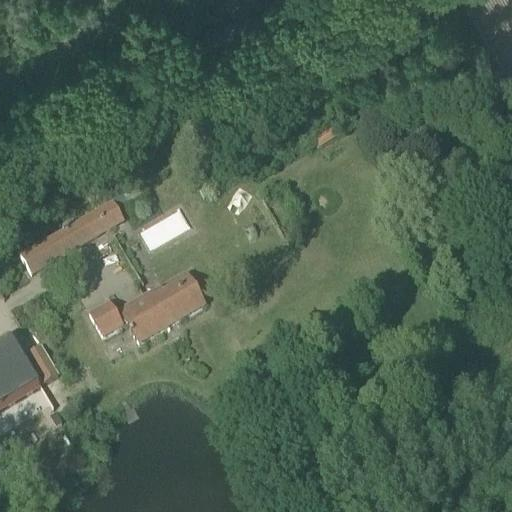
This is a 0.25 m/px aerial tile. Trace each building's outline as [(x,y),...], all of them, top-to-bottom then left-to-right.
[(319,152),(339,139),(330,124),(309,136),(319,152)] [(124,200),(128,208),(142,200),(138,192),(124,200)] [(112,207),(105,211),(19,258),(31,279),(116,230),(123,226),(112,207)] [(138,348),(206,309),(188,279),(118,321),(110,307),(89,319),(103,343),(127,329),(138,348)] [(0,410),(37,389),(19,357),(9,340),(0,345),(0,410)]
